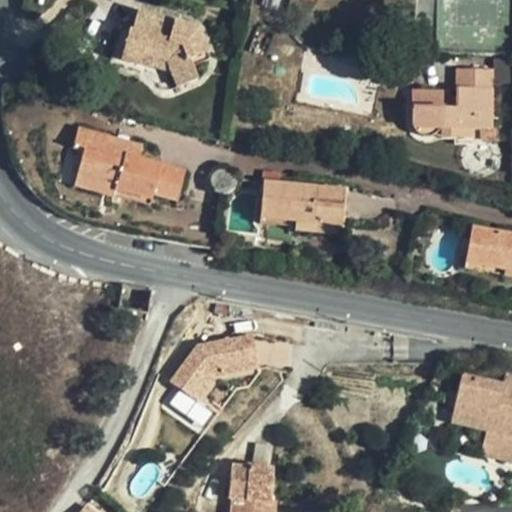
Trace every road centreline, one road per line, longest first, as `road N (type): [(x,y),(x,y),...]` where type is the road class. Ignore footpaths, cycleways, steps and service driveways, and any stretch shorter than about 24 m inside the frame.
road 1 (tertiary): [(176,275),(511,333)]
road 2 (residential): [(60,511),(129,408),(176,275)]
road 3 (tertiary): [(0,190),(28,224),(60,245),(176,275)]
